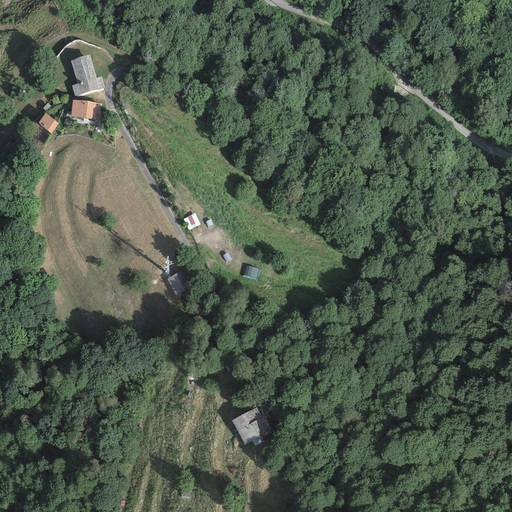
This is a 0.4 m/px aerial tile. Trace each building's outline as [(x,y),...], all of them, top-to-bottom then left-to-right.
[(90,55),(70,61),(77,84),(71,86),(75,97),(104,88),(101,77),(97,78),(90,55)] [(102,104),(72,100),(70,116),(99,120),(102,104)] [(58,123),(46,113),(38,123),(51,133),(58,123)] [(255,282),(258,273),(250,270),(247,279),(255,282)] [(185,272),(167,281),(176,297),(193,289),(185,272)] [(257,408),(231,421),(244,445),(270,432),(257,408)]
